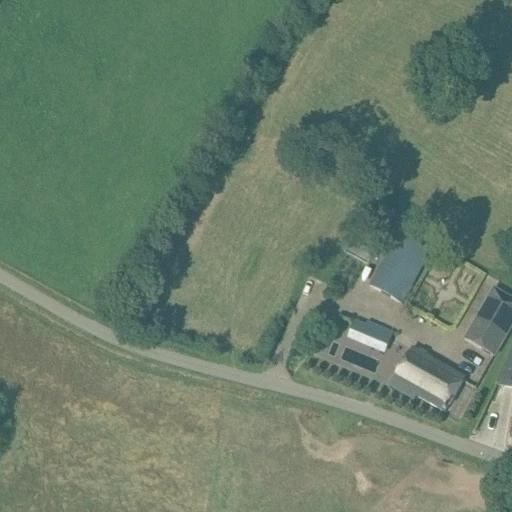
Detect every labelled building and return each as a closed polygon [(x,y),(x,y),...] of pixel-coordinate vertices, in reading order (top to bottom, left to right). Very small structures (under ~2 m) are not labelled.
[(380,205),(370,223),(372,224),(387,232),(395,218),(397,215),(380,205)] [(430,255),(399,237),(367,293),(399,310),(430,255)] [(511,328),(511,299),(494,289),(466,339),(496,356),(511,328)] [(366,328),(354,323),(348,336),(372,347),(380,329),(368,323),(366,328)] [(412,349),(400,369),(390,387),(415,401),(417,397),(445,413),(465,379),(412,349)] [(511,350),(495,384),(511,387),(511,350)]
